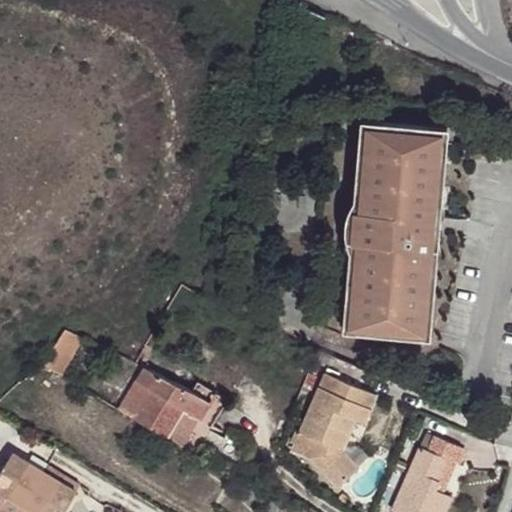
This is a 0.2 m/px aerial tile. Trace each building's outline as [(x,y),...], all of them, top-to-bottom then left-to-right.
[(353,193),(351,208),(356,208),(364,119),(359,118),(353,193)] [(433,217),(442,126),(364,119),(356,208),(351,208),(348,238),(353,239),(345,331),(423,337),(432,230),(433,217)] [(442,126),(433,217),(439,217),(447,126),(442,126)] [(347,254),(348,238),(351,208),(353,193),(348,193),(342,255),(347,254)] [(432,230),(423,337),(429,338),(438,230),(432,230)] [(353,239),(348,238),(347,254),(340,330),(345,331),(353,239)] [(59,377),(82,340),(78,338),(74,337),(70,337),(64,338),(40,367),(59,377)] [(194,391),(185,387),(142,367),(117,410),(182,449),(215,398),(210,394),(203,404),(191,397),(194,391)] [(309,462),(334,488),(353,471),(337,454),(352,422),(360,425),(373,395),(324,374),(299,432),(319,442),(309,462)] [(319,442),(299,432),(292,446),(309,462),(319,442)] [(391,511),(442,511),(448,500),(441,497),(434,493),(447,465),(454,468),(462,451),(436,439),(427,454),(419,450),(391,511)] [(434,493),(441,497),(454,468),(447,465),(434,493)] [(6,466),(0,476),(0,508),(6,511),(65,511),(71,503),(24,476),(6,466)] [(75,496),(28,470),(24,476),(71,503),(75,496)]
